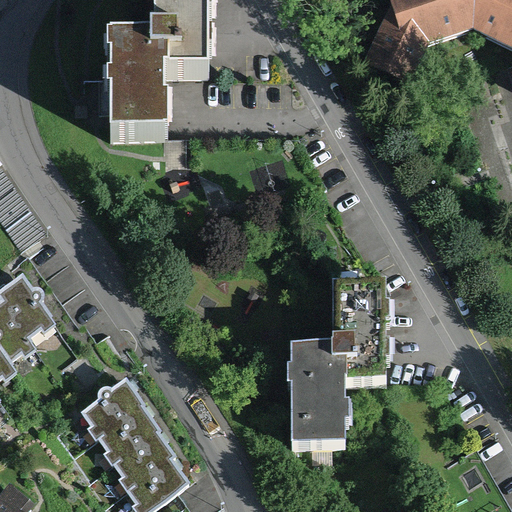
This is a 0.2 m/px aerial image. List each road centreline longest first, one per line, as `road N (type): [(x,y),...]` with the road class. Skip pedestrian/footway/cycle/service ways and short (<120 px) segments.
road 1 (residential): [(272,0),(511,417)]
road 2 (unclassified): [(0,108),(12,149),(48,205),(197,412),(244,511)]
